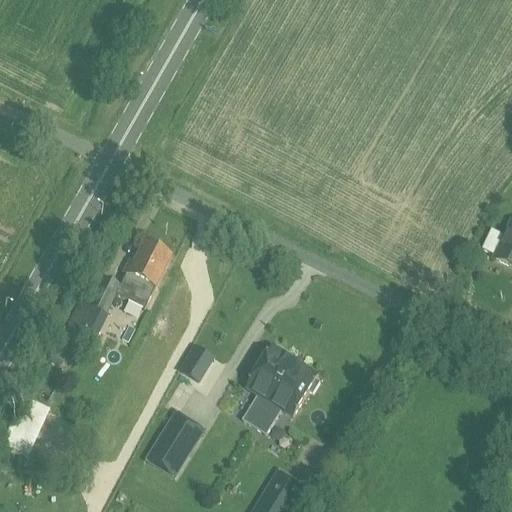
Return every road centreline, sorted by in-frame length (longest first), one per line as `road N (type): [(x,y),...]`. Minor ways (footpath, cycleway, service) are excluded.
road 1 (residential): [(511,359),(110,159)]
road 2 (secondary): [(0,354),(110,159)]
road 3 (secondary): [(110,159),(201,0)]
road 4 (unclassified): [(110,159),(0,105)]
